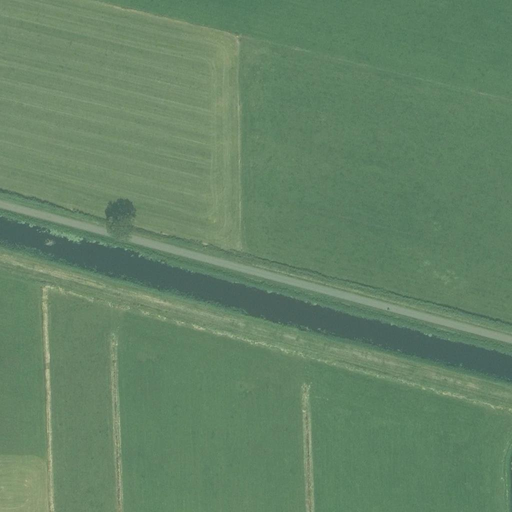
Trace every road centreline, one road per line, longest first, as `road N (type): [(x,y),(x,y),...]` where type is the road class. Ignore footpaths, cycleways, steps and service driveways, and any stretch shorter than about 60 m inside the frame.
road 1 (track): [(511,394),(0,257)]
road 2 (unclassified): [(511,340),(0,205)]
